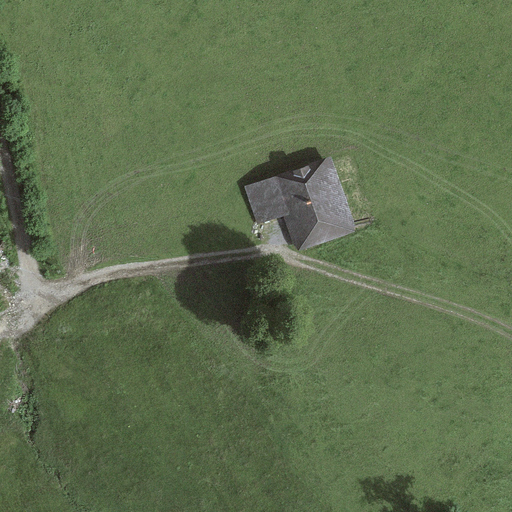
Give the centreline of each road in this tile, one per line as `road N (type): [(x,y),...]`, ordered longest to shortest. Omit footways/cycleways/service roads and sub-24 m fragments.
road 1 (track): [(0,328),(67,288),(247,250),(403,294),(511,344)]
road 2 (track): [(0,177),(31,313)]
